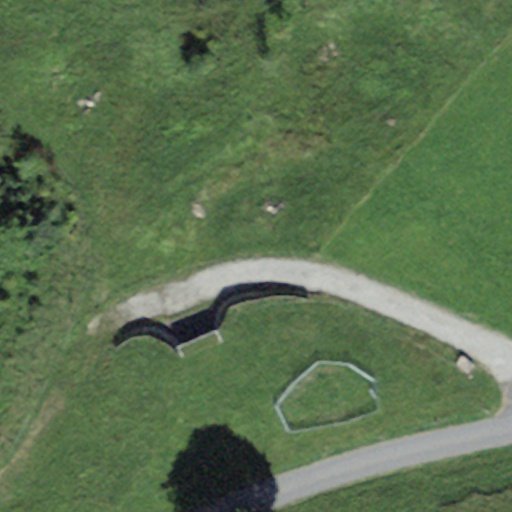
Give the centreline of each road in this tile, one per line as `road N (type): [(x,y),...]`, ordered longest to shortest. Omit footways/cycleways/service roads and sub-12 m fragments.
road 1 (track): [(511,356),(333,282),(221,276),(135,308),(89,344),(23,472),(0,487)]
road 2 (unclassified): [(511,432),(398,456),(243,511)]
